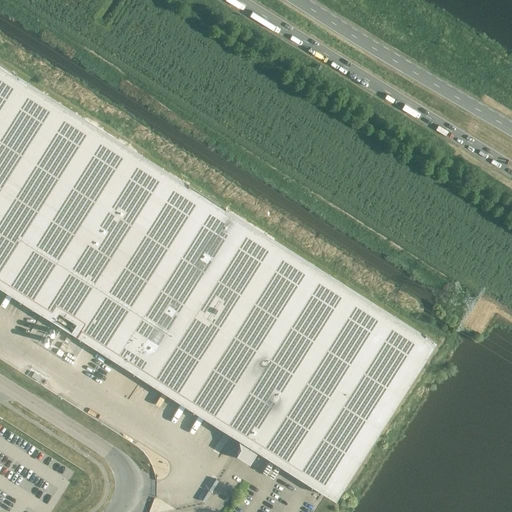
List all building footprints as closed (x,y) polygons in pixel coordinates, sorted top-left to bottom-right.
[(0,271),(58,309),(52,318),(126,365),(132,355),(249,430),(243,439),(245,441),(237,454),(238,454),(249,461),(249,462),(258,449),(335,498),(435,343),(0,65),(0,271)] [(61,339),(52,335),(49,343),(58,346),(61,339)] [(66,358),(68,353),(62,349),(59,354),(66,358)] [(178,429),(184,417),(178,415),(173,427),(178,429)] [(215,438),(211,447),(216,450),(221,440),(215,438)] [(181,452),(176,456),(195,476),(200,471),(181,452)] [(254,490),(249,493),(253,499),(258,496),(254,490)]
